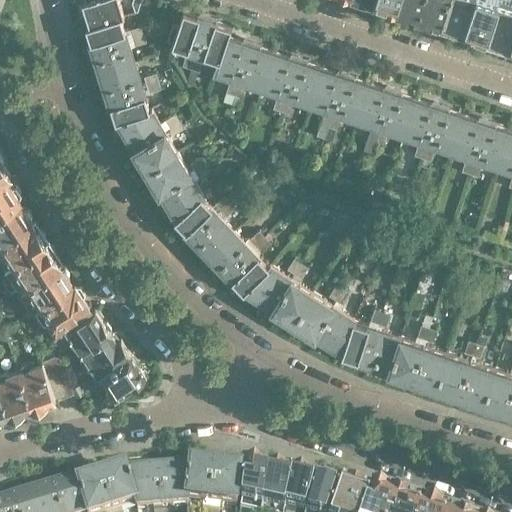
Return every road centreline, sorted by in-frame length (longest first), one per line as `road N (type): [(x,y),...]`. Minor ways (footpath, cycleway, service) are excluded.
road 1 (residential): [(12,101),(61,224),(182,382),(216,409)]
road 2 (residential): [(256,348),(138,215),(82,123),(62,70)]
road 3 (residential): [(216,409),(511,503)]
road 4 (residential): [(511,450),(315,378),(256,348)]
road 5 (residential): [(511,83),(261,0)]
road 6 (residential): [(0,461),(73,437),(216,409)]
